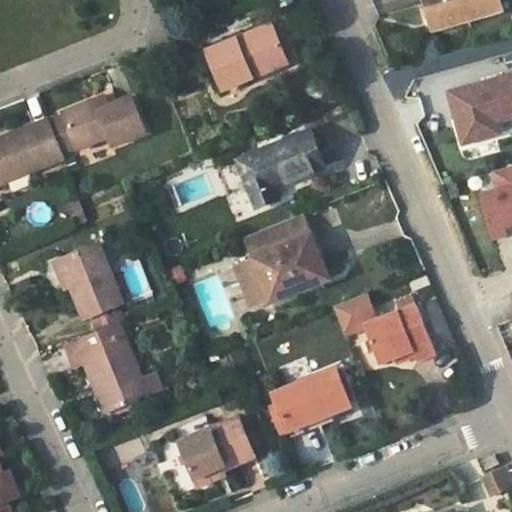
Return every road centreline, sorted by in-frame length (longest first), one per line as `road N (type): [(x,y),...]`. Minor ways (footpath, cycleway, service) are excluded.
road 1 (unclassified): [(509,419),(325,0)]
road 2 (residential): [(277,511),(509,419)]
road 3 (residential): [(0,345),(77,511)]
road 4 (residential): [(0,89),(123,35),(129,0)]
